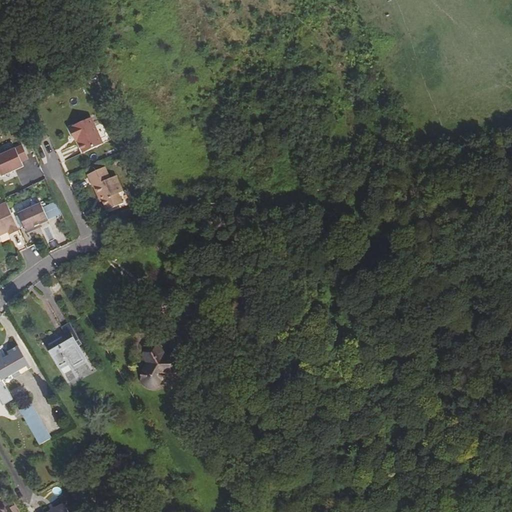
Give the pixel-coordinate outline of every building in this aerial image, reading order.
[(84,122),(96,149),(103,145),(103,144),(95,128),(91,118),(84,122)] [(77,139),(79,142),(84,155),(96,149),(84,122),(69,128),(75,140),(77,139)] [(101,126),(109,142),(111,141),(104,124),(101,126)] [(95,128),(103,144),(109,142),(101,126),(95,128)] [(28,160),(22,146),(0,156),(0,175),(1,178),(23,168),(21,163),(28,160)] [(67,172),(80,167),(77,159),(64,165),(67,172)] [(102,199),(103,202),(107,212),(124,205),(119,195),(123,193),(116,178),(113,180),(107,168),(88,176),(94,189),(95,189),(100,200),(102,199)] [(18,231),(6,204),(0,206),(0,235),(8,231),(9,235),(18,231)] [(41,205),(37,206),(44,223),(48,221),(41,205)] [(26,233),(33,230),(32,228),(39,225),(44,223),(37,206),(18,215),(26,233)] [(79,347),(82,345),(83,344),(70,324),(63,328),(67,335),(48,346),(61,370),(70,365),(73,370),(88,361),(79,347)] [(161,345),(143,356),(148,364),(143,374),(142,376),(143,379),(143,382),(144,384),(146,386),(148,388),(150,388),(154,388),(158,387),(160,386),(163,383),(168,375),(182,375),(181,356),(168,356),(161,345)] [(1,352),(0,352),(0,376),(5,385),(14,379),(13,376),(21,371),(23,374),(32,369),(19,347),(9,353),(11,356),(12,358),(6,362),(5,359),(1,352)] [(13,376),(14,379),(23,374),(21,371),(13,376)] [(0,396),(5,405),(14,399),(5,385),(0,376),(0,396)] [(23,416),(40,446),(52,438),(32,404),(20,411),(23,416)] [(18,418),(23,416),(20,411),(19,408),(14,411),(18,418)] [(0,511),(12,511),(8,503),(0,507),(0,511)]
